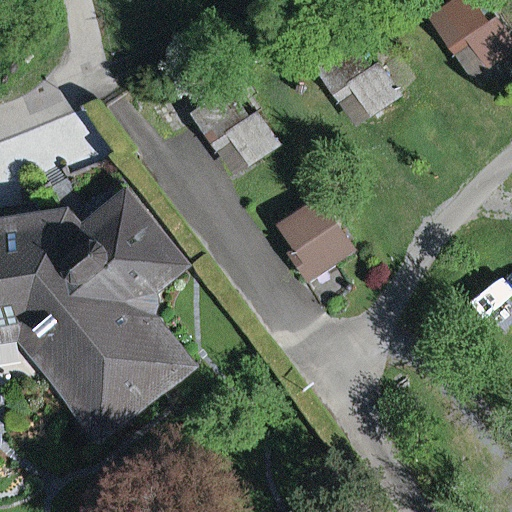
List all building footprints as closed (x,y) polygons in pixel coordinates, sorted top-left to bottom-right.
[(499,66),(511,56),(511,11),(510,9),(502,15),(491,0),(466,0),(442,17),(466,51),(481,41),(499,66)] [(386,112),(421,88),(398,55),(389,61),(370,34),(329,63),(353,97),(369,87),(386,112)] [(265,161),(299,137),(276,104),(267,110),(248,83),(207,112),(231,146),(247,136),(265,161)] [(86,202),(0,213),(0,341),(36,340),(121,439),(215,359),(173,316),(176,286),(207,259),(146,181),(100,218),(86,202)] [(336,186),(290,216),(318,259),(312,264),(323,281),(375,246),(336,186)] [(367,511),(359,501),(345,511),(367,511)]
